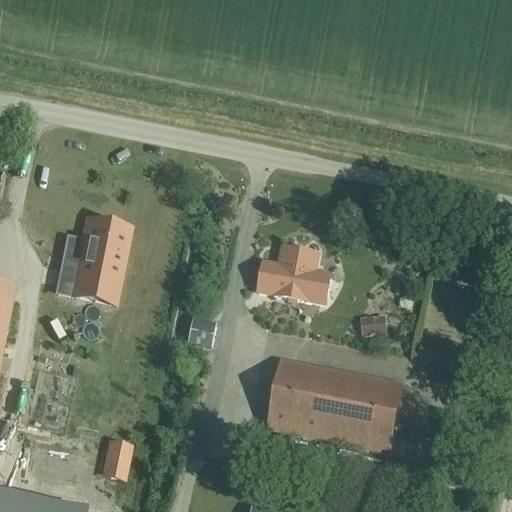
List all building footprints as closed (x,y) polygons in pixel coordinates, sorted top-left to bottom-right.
[(88,224),(83,245),(76,283),(117,292),(129,233),(88,224)] [(331,279),(315,276),(318,258),(282,251),(278,269),(262,266),(257,296),(273,299),(309,306),(325,308),(331,279)] [(0,288),(0,359),(14,291),(0,288)] [(211,351),(216,327),(192,322),(188,346),(211,351)] [(389,458),(403,388),(281,364),(267,434),(389,458)] [(69,511),(0,498),(0,511),(69,511)]
